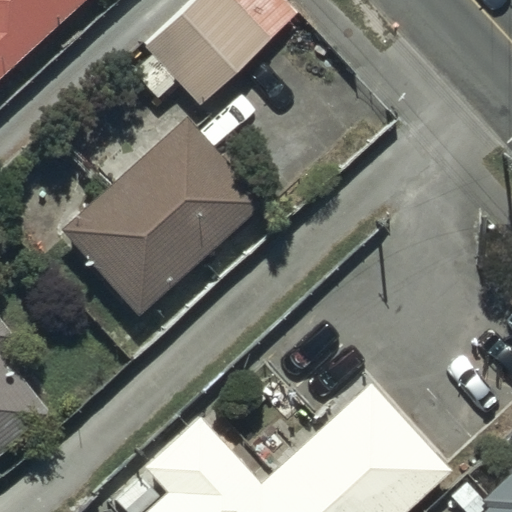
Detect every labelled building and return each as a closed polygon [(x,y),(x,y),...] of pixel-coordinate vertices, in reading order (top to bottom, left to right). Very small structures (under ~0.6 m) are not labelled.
[(0,0),(0,60),(66,0),(0,0)] [(173,75),(194,97),(291,5),(285,0),(183,0),(121,59),(153,93),(173,75)] [(54,221),(132,305),(256,191),(179,107),(54,221)] [(0,319),(0,440),(45,405),(0,349),(0,335),(8,329),(0,319)] [(131,511),(390,511),(444,461),(362,373),(256,472),(193,405),(137,457),(161,484),(131,511)] [(511,511),(511,461),(474,496),(481,503),(471,511),(511,511)]
